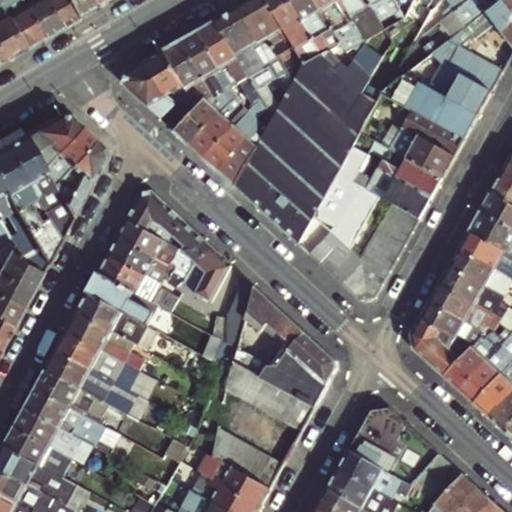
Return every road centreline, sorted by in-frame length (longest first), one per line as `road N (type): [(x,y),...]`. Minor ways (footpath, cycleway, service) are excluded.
road 1 (residential): [(145,144),(375,355)]
road 2 (residential): [(145,144),(0,413)]
road 3 (residential): [(511,111),(375,355)]
road 4 (residential): [(375,355),(511,477)]
road 5 (residential): [(375,355),(286,511)]
road 6 (secondary): [(67,66),(181,0)]
